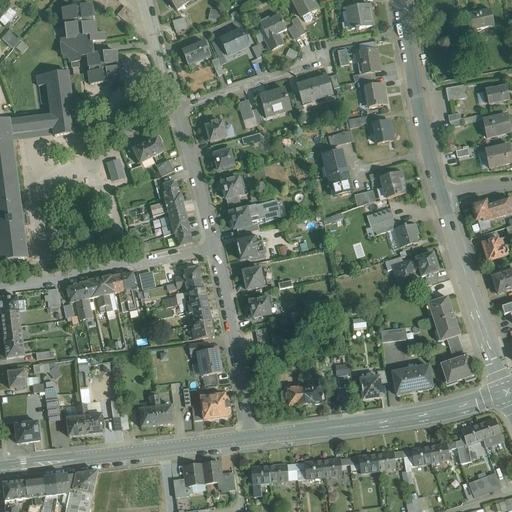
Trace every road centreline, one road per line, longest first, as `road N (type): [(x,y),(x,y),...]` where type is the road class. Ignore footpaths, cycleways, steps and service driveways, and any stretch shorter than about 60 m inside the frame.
road 1 (tertiary): [(251,438),(437,412),(508,392)]
road 2 (tertiary): [(0,469),(251,438)]
road 3 (residential): [(214,247),(0,287)]
road 4 (tertiary): [(440,195),(508,392)]
road 5 (tertiary): [(399,0),(440,195)]
road 6 (residential): [(251,438),(214,247)]
road 7 (residential): [(177,107),(283,74),(322,47)]
road 8 (residential): [(214,247),(177,107)]
